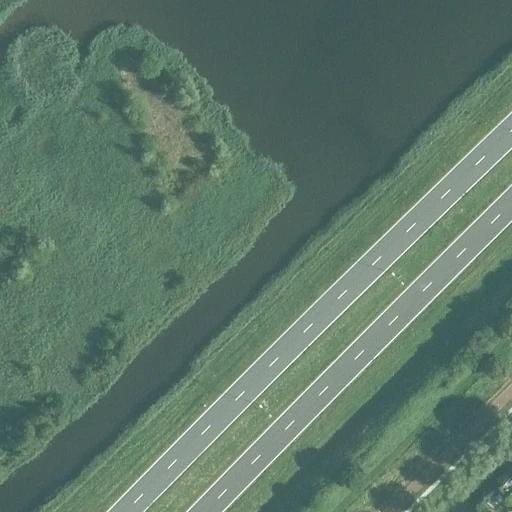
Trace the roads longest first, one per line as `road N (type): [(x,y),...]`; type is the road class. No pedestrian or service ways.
road 1 (trunk): [(511,129),(127,511)]
road 2 (trunk): [(210,511),(511,211)]
